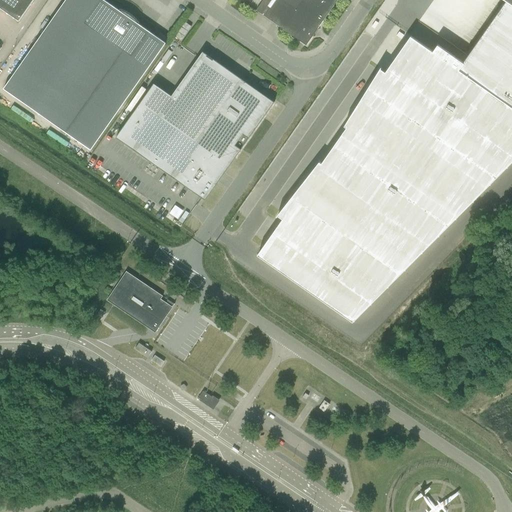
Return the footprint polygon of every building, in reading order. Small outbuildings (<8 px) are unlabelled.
[(0,0),(0,48),(0,47),(0,8),(19,21),(33,0),(0,0)] [(65,0),(3,89),(91,150),(160,51),(166,43),(157,37),(150,32),(137,23),(138,22),(135,19),(130,15),(125,12),(121,11),(120,11),(104,0),(65,0)] [(263,0),(262,2),(256,10),(306,45),(313,35),(312,34),(317,28),(318,29),(338,0),(263,0)] [(283,219),(258,255),(353,322),(511,161),(511,5),(506,1),(463,63),(437,45),(433,52),(411,37),(385,73),(380,69),(344,126),(347,128),(322,164),(319,162),(277,215),(283,219)] [(184,22),(174,36),(181,41),(191,27),(184,22)] [(147,93),(116,137),(183,185),(201,197),(202,198),(215,180),(221,171),(233,154),(236,156),(235,157),(274,102),(270,99),(266,105),(237,85),(242,79),(230,71),(203,52),(198,58),(171,96),(154,84),(147,93)] [(126,272),(113,291),(107,300),(155,333),(175,304),(174,304),(172,307),(161,299),(163,296),(126,272)] [(161,367),(164,362),(155,356),(151,360),(161,367)] [(197,399),(201,402),(202,401),(210,406),(215,399),(203,391),(197,399)] [(324,412),(329,404),(324,401),(319,409),(324,412)]
